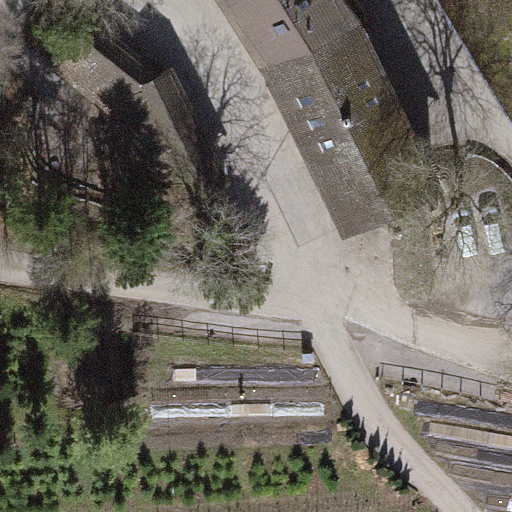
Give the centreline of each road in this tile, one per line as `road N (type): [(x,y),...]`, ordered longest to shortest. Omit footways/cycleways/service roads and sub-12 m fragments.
road 1 (track): [(511,358),(305,307),(249,140),(213,62),(134,0)]
road 2 (track): [(0,267),(305,307),(406,460),(453,511)]
road 3 (track): [(409,0),(448,73),(511,152)]
